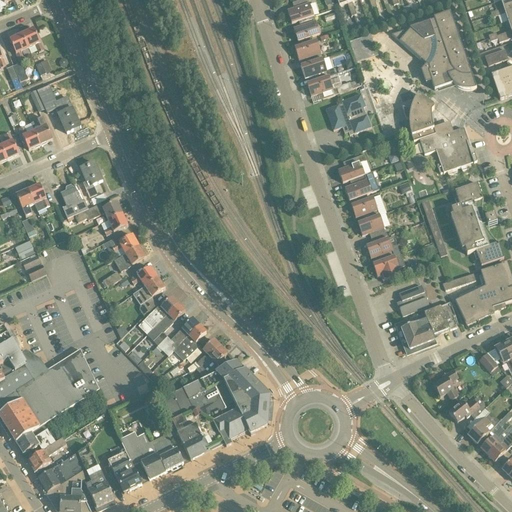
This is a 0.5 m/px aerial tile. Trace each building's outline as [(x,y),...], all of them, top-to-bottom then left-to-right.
[(302,22),(313,18),(307,0),(306,0),(295,4),(297,10),(288,13),(292,26),(302,22)] [(354,17),(347,0),(336,0),(339,8),(347,6),(352,18),(354,17)] [(352,4),(360,1),(359,0),(347,0),(354,17),(357,16),(352,4)] [(375,10),(371,0),(359,0),(360,1),(362,0),(368,0),(372,11),(375,10)] [(492,18),(511,10),(511,0),(509,0),(500,3),(500,4),(501,3),(503,10),(491,15),(492,18)] [(508,24),(511,22),(511,10),(492,18),(492,20),(505,15),(508,24)] [(435,91),(453,85),(454,86),(456,88),(457,89),(458,89),(460,90),(461,91),(463,91),(464,92),(467,92),(468,92),(469,92),(471,92),(473,92),(475,91),(476,91),(472,78),(464,56),(467,55),(464,44),(461,45),(455,27),(458,26),(455,16),(452,17),(451,14),(434,20),(426,23),(426,25),(392,37),(427,67),(422,73),(426,84),(431,83),(432,83),(435,91)] [(302,22),(304,28),(293,31),(298,44),(319,36),(313,18),(302,22)] [(490,42),(511,33),(511,22),(508,24),(511,33),(497,38),(496,35),(488,37),(490,42)] [(22,36),(28,51),(35,47),(39,55),(44,53),(34,31),(22,36)] [(511,33),(490,42),(491,44),(498,42),(499,45),(511,40),(511,33)] [(21,54),(28,51),(22,36),(9,42),(19,64),(24,62),(21,54)] [(368,62),(364,51),(375,48),(371,37),(350,44),(357,65),(368,62)] [(309,60),(311,65),(323,61),(317,43),(295,50),(299,63),(309,60)] [(508,61),(505,52),(485,58),(488,68),(508,61)] [(41,65),(46,75),(52,72),(47,61),(41,65)] [(311,65),(301,68),(305,81),(315,78),(317,83),(329,79),(323,61),(311,65)] [(14,68),(21,85),(28,82),(21,65),(14,68)] [(46,75),(41,65),(36,67),(41,78),(46,75)] [(21,85),(14,68),(7,71),(12,83),(9,84),(11,90),(21,86),(21,85)] [(511,69),(491,77),(499,99),(500,102),(508,99),(507,96),(511,94),(511,69)] [(339,96),(343,94),(338,76),(329,79),(317,83),(307,86),(311,99),(321,96),(323,101),(339,96)] [(35,93),(30,95),(39,114),(44,112),(35,93)] [(372,130),(367,117),(366,117),(364,111),(366,109),(361,96),(342,104),(342,106),(326,112),(334,133),(342,130),(345,136),(348,135),(353,133),(354,137),(372,130)] [(419,142),(421,145),(424,157),(422,157),(423,158),(436,153),(440,166),(438,167),(440,174),(441,175),(442,175),(476,164),(477,164),(477,163),(477,162),(474,155),(471,156),(467,143),(468,142),(464,131),(463,130),(462,130),(452,134),(451,131),(449,131),(447,126),(434,130),(433,129),(433,127),(432,125),(432,122),(432,120),(432,117),(432,114),(432,113),(432,112),(433,112),(433,111),(434,111),(434,110),(434,109),(434,108),(433,107),(433,106),(418,96),(416,99),(415,101),(414,103),(413,105),(412,107),(412,108),(411,111),(402,109),(406,121),(409,121),(409,124),(409,126),(410,129),(410,130),(410,132),(411,135),(412,138),(419,142)] [(60,102),(46,109),(48,115),(57,111),(59,117),(67,136),(74,133),(72,130),(79,127),(80,130),(81,130),(72,111),(65,114),(60,102)] [(382,127),(392,124),(387,110),(378,113),(382,127)] [(11,118),(15,127),(20,125),(16,116),(11,118)] [(34,133),(41,147),(53,142),(43,120),(31,125),(34,133)] [(41,147),(34,133),(27,136),(24,129),(19,131),(29,153),(41,147)] [(1,148),(7,162),(19,157),(9,135),(5,137),(8,145),(1,148)] [(389,159),(391,165),(399,162),(397,156),(389,159)] [(353,181),(365,177),(360,165),(366,163),(364,157),(346,163),(348,169),(338,173),(343,185),(353,182),(353,181)] [(97,196),(93,188),(103,184),(94,165),(81,171),(87,185),(84,186),(90,199),(97,196)] [(403,171),(401,165),(395,167),(397,173),(403,171)] [(345,191),(349,203),(379,192),(374,180),(367,183),(365,177),(353,181),(353,182),(355,187),(345,191)] [(451,211),(453,217),(451,218),(462,252),(465,251),(467,257),(476,254),(481,269),(504,261),(498,243),(497,243),(498,245),(489,248),(474,204),(482,201),(483,203),(484,203),(478,185),(455,193),(460,208),(451,211)] [(67,220),(89,210),(85,202),(90,200),(90,199),(84,186),(73,191),(72,189),(67,191),(68,193),(61,196),(67,209),(63,211),(67,220)] [(411,193),(409,186),(400,189),(402,196),(411,193)] [(28,192),(35,206),(38,214),(50,209),(40,187),(28,192)] [(32,216),(29,209),(35,206),(28,192),(16,197),(26,219),(32,216)] [(104,196),(91,201),(93,207),(107,202),(104,196)] [(3,202),(6,207),(12,205),(9,199),(3,202)] [(380,218),(373,200),(351,208),(356,220),(366,217),(368,222),(368,223),(380,218)] [(447,257),(428,202),(421,204),(441,259),(447,257)] [(78,225),(88,221),(89,223),(105,216),(108,223),(123,216),(117,204),(104,210),(102,205),(90,211),(89,210),(67,220),(68,221),(75,218),(78,225)] [(123,216),(108,223),(111,230),(104,233),(106,238),(128,228),(123,216)] [(488,229),(497,226),(494,217),(485,220),(488,229)] [(368,223),(368,222),(358,226),(362,238),(372,235),(375,243),(387,238),(380,218),(368,223)] [(22,224),(27,236),(35,232),(30,221),(22,224)] [(56,234),(60,242),(67,238),(64,231),(56,234)] [(133,237),(114,248),(111,243),(105,246),(110,256),(122,250),(126,257),(139,249),(133,237)] [(381,258),(383,263),(395,258),(401,256),(400,256),(394,238),(366,249),(371,261),(381,258)] [(16,249),(21,261),(33,256),(35,255),(33,253),(29,243),(16,249)] [(139,249),(126,257),(114,263),(121,275),(146,260),(139,249)] [(411,267),(405,269),(401,256),(395,258),(383,263),(373,267),(377,279),(381,278),(383,283),(389,281),(389,282),(413,274),(411,267)] [(38,259),(29,263),(28,262),(22,264),(26,273),(32,270),(32,269),(41,265),(38,259)] [(489,317),(493,314),(494,314),(493,310),(511,304),(511,291),(511,290),(509,291),(508,279),(509,279),(510,280),(510,279),(509,277),(509,278),(508,278),(502,268),(505,267),(506,268),(505,265),(505,266),(481,274),(485,289),(455,304),(467,327),(468,327),(468,326),(467,327),(467,326),(476,318),(478,322),(477,322),(480,321),(479,321),(478,321),(477,318),(489,315),(489,316),(488,317),(489,317)] [(47,277),(42,267),(27,274),(32,284),(47,277)] [(140,283),(145,289),(158,280),(150,269),(131,283),(134,287),(140,283)] [(103,283),(107,290),(122,281),(117,274),(103,283)] [(442,286),(445,293),(476,283),(474,276),(442,286)] [(125,279),(119,283),(124,289),(129,286),(125,279)] [(158,280),(145,289),(139,293),(147,303),(140,307),(140,312),(143,318),(157,306),(152,300),(165,291),(158,280)] [(402,319),(412,315),(430,309),(427,301),(428,301),(425,295),(424,295),(422,288),(399,296),(402,304),(400,304),(401,310),(399,311),(402,319)] [(153,332),(158,326),(178,307),(171,299),(161,309),(160,308),(144,323),(149,328),(153,332)] [(434,339),(438,337),(457,330),(453,319),(455,318),(450,306),(399,325),(400,328),(409,348),(411,348),(413,349),(414,350),(434,342),(435,343),(434,339)] [(178,307),(158,326),(153,332),(150,335),(147,337),(153,343),(157,347),(167,338),(164,335),(185,314),(178,307)] [(174,353),(179,348),(199,328),(192,321),(176,337),(171,342),(167,338),(157,347),(169,358),(170,356),(174,353)] [(4,328),(0,329),(0,366),(2,365),(2,366),(8,362),(19,354),(4,328)] [(179,348),(174,353),(178,356),(177,357),(183,363),(186,361),(187,360),(199,349),(200,348),(197,345),(206,335),(199,328),(179,348)] [(117,332),(121,341),(128,334),(123,329),(119,329),(117,332)] [(189,374),(200,369),(220,349),(213,342),(203,352),(207,356),(197,365),(196,364),(187,370),(189,374)] [(130,349),(124,343),(120,348),(125,354),(130,349)] [(511,357),(505,345),(500,348),(499,347),(496,348),(496,350),(495,351),(503,366),(507,364),(511,373),(511,357)] [(220,349),(200,369),(209,378),(222,372),(217,366),(227,356),(220,349)] [(19,354),(8,362),(16,375),(0,385),(0,419),(15,444),(15,443),(16,445),(44,428),(99,393),(94,380),(80,352),(48,372),(20,356),(19,354)] [(490,375),(498,369),(487,357),(480,363),(490,375)] [(0,385),(16,375),(8,362),(2,366),(2,365),(0,366),(0,385)] [(190,462),(192,462),(210,453),(224,445),(226,449),(231,446),(229,443),(248,433),(251,438),(255,436),(255,435),(267,429),(268,424),(270,404),(270,399),(261,389),(256,384),(245,373),(244,374),(236,365),(222,372),(209,378),(195,385),(174,395),(165,399),(160,401),(177,436),(190,462)] [(178,368),(170,374),(173,378),(181,372),(178,368)] [(451,403),(458,399),(454,391),(453,392),(449,385),(458,380),(453,373),(441,380),(443,383),(433,389),(440,400),(447,395),(451,403)] [(156,384),(159,381),(154,374),(150,378),(156,384)] [(169,385),(163,388),(160,390),(165,399),(168,398),(174,395),(169,385)] [(457,426),(465,419),(466,421),(471,417),(475,421),(481,415),(486,410),(478,399),(466,410),(462,405),(449,416),(457,426)] [(152,445),(160,461),(167,474),(183,466),(177,452),(170,439),(177,436),(160,401),(154,405),(169,435),(158,441),(159,442),(152,445)] [(481,451),(488,457),(511,433),(511,428),(511,427),(505,433),(502,430),(511,419),(511,416),(510,414),(500,424),(495,429),(490,434),(494,437),(481,451)] [(495,429),(500,424),(490,415),(486,418),(485,419),(481,415),(475,421),(466,430),(471,434),(468,438),(477,447),(490,434),(495,429)] [(39,449),(42,455),(44,454),(55,446),(44,428),(16,445),(24,456),(32,451),(34,452),(39,449)] [(511,433),(488,457),(495,464),(511,447),(511,433)] [(120,441),(128,458),(137,454),(151,482),(167,474),(160,461),(152,445),(147,436),(147,435),(147,434),(137,439),(135,434),(120,441)] [(62,442),(55,446),(44,454),(47,458),(49,456),(51,459),(67,449),(62,442)] [(96,511),(102,511),(116,506),(90,448),(77,456),(83,473),(86,472),(92,484),(87,487),(87,490),(93,503),(96,511)] [(51,465),(47,458),(44,454),(42,455),(28,464),(30,467),(31,467),(36,476),(51,465)] [(142,487),(125,454),(108,463),(117,481),(124,495),(126,494),(128,495),(129,493),(130,492),(130,493),(142,487)] [(46,496),(57,490),(83,473),(77,456),(39,480),(39,481),(38,482),(40,486),(44,489),(46,493),(44,494),(46,496)] [(509,478),(511,475),(511,461),(502,471),(509,478)] [(276,471),(270,480),(277,485),(283,476),(276,471)] [(58,491),(57,490),(46,496),(51,505),(55,511),(90,511),(83,496),(81,496),(82,483),(72,483),(62,489),(58,491)] [(266,487),(262,496),(269,499),(273,490),(266,487)] [(366,499),(350,490),(348,495),(363,503),(366,499)]
